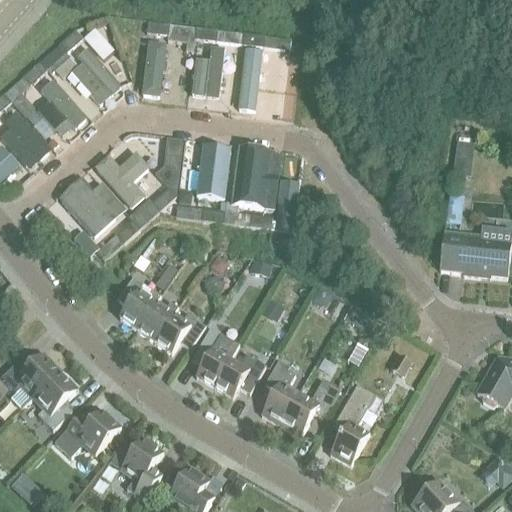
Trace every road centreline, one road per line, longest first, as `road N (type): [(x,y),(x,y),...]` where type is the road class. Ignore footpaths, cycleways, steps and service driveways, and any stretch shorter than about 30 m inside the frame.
road 1 (residential): [(468,329),(427,305),(322,158),(293,140),(126,124),(0,226)]
road 2 (residential): [(344,511),(144,387),(70,324),(0,230)]
road 3 (residential): [(367,511),(468,329)]
